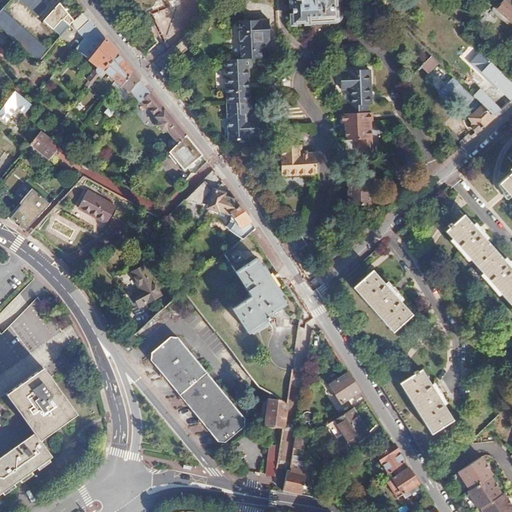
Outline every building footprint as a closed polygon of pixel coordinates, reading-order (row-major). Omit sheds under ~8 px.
[(17,0),(38,17),(48,5),(41,0),(17,0)] [(290,0),(290,16),(307,17),(307,13),(333,13),(334,0),(290,0)] [(334,0),(333,13),(307,13),(307,17),(339,17),(338,0),(334,0)] [(511,0),(505,0),(497,9),(511,22),(511,0)] [(78,19),(60,5),(45,23),(62,37),(72,26),(78,19)] [(2,11),(0,13),(0,27),(41,62),(50,51),(2,11)] [(85,12),(78,19),(72,26),(85,40),(97,26),(85,12)] [(242,44),(244,44),(244,62),(264,62),(263,52),(265,52),(270,46),(270,45),(269,45),(269,44),(272,44),(271,23),(243,24),(243,34),(242,34),(242,44)] [(85,40),(76,50),(98,67),(94,72),(92,72),(83,82),(85,85),(80,89),(84,92),(101,72),(118,52),(103,34),(97,26),(85,40)] [(194,43),(188,35),(165,55),(171,63),(194,43)] [(105,74),(106,73),(128,91),(127,92),(129,94),(130,92),(141,80),(137,75),(118,52),(101,72),(105,74)] [(511,84),(480,53),(469,63),(497,90),(499,87),(511,100),(511,84)] [(440,63),(433,56),(422,67),(429,74),(440,63)] [(256,63),(230,64),(231,107),(255,106),(254,72),(256,72),(256,63)] [(174,73),(168,66),(160,73),(166,80),(174,73)] [(342,88),(350,88),(351,104),(343,104),(343,113),(370,112),(369,105),(373,105),(373,96),(369,95),(369,86),(373,86),(372,69),(350,69),(350,72),(341,71),(342,88)] [(149,109),(150,108),(160,118),(159,124),(165,131),(170,130),(175,137),(180,142),(186,135),(187,135),(177,122),(176,123),(165,110),(166,109),(154,95),(153,95),(141,80),(130,92),(137,100),(142,101),(149,109)] [(30,104),(15,90),(0,110),(0,116),(4,120),(16,106),(22,112),(23,111),(26,113),(32,105),(30,104)] [(473,96),(479,102),(494,117),(501,111),(480,90),(473,96)] [(105,97),(99,102),(114,113),(118,107),(105,97)] [(479,102),(467,113),(474,121),(472,123),(472,126),(478,132),(494,117),(479,102)] [(231,107),(232,143),(251,143),(251,138),(262,138),(261,123),(255,124),(251,124),(251,116),(256,116),(258,116),(259,106),(255,106),(231,107)] [(342,123),(345,123),(345,139),(361,138),(361,151),(371,151),(370,121),(372,121),(372,112),(370,112),(343,113),(342,113),(342,123)] [(60,122),(58,120),(47,132),(49,134),(50,135),(59,124),(60,122)] [(70,134),(59,124),(50,135),(54,138),(55,139),(57,137),(61,140),(65,136),(67,137),(70,134)] [(40,131),(30,144),(47,159),(51,154),(66,167),(68,166),(76,174),(81,167),(40,131)] [(180,142),(172,149),(170,152),(185,170),(193,163),(203,155),(186,135),(180,142)] [(9,137),(6,142),(21,154),(25,150),(9,137)] [(172,149),(180,142),(175,137),(173,140),(170,138),(169,145),(172,149)] [(306,151),(285,151),(287,182),(322,180),(321,158),(307,158),(306,151)] [(206,159),(203,155),(193,163),(197,167),(206,159)] [(375,170),(350,171),(352,204),(376,204),(375,170)] [(511,171),(500,183),(511,196),(511,171)] [(124,176),(118,182),(131,189),(137,184),(124,176)] [(251,233),(256,229),(237,202),(224,198),(224,195),(214,193),(214,195),(211,194),(201,183),(183,201),(222,212),(235,216),(231,221),(235,223),(230,231),(243,240),(244,239),(251,233)] [(54,204),(35,188),(24,202),(27,204),(13,219),(31,228),(54,204)] [(87,190),(78,206),(106,223),(115,206),(87,190)] [(465,215),(447,231),(511,304),(511,262),(508,257),(505,259),(488,239),(490,238),(477,223),(475,225),(465,215)] [(235,247),(225,256),(253,296),(233,310),(250,334),(270,320),(269,318),(284,307),(292,317),(302,319),(304,310),(251,233),(244,239),(243,240),(235,247)] [(143,258),(131,269),(145,283),(139,289),(149,298),(165,282),(143,258)] [(375,269),(355,286),(395,331),(414,315),(402,301),(405,299),(390,282),(387,284),(375,269)] [(0,373),(61,335),(40,302),(0,327),(0,373)] [(0,325),(2,328),(12,319),(4,310),(0,314),(0,325)] [(107,324),(112,336),(121,346),(128,340),(107,324)] [(149,360),(177,394),(178,395),(201,421),(201,422),(217,440),(224,441),(242,425),(242,417),(175,336),(168,336),(148,352),(149,360)] [(135,338),(130,342),(134,347),(139,342),(135,338)] [(7,394),(34,433),(0,457),(0,494),(52,457),(40,440),(76,415),(50,378),(43,368),(7,394)] [(424,369),(402,383),(433,434),(455,421),(446,405),(449,403),(437,383),(433,385),(424,369)] [(349,372),(329,383),(342,404),(349,400),(354,407),(367,399),(349,372)] [(288,404),(272,394),(266,423),(284,427),(288,404)] [(352,408),(328,423),(336,437),(344,432),(351,444),(368,434),(352,408)] [(392,440),(385,429),(373,439),(381,449),(392,440)] [(281,446),(272,444),(266,475),(276,476),(281,446)] [(395,444),(378,454),(390,473),(394,470),(406,461),(395,444)] [(483,508),(484,511),(511,511),(511,502),(506,493),(504,495),(492,477),(495,476),(483,458),(460,473),(471,491),(469,492),(480,510),(483,508)] [(406,461),(394,470),(398,476),(388,482),(398,497),(404,494),(420,483),(406,461)] [(289,469),(287,469),(282,489),(301,494),(309,469),(304,469),(304,465),(290,464),(289,469)] [(423,488),(420,483),(404,494),(407,499),(423,488)] [(431,501),(421,507),(424,511),(427,511),(435,507),(431,501)]
